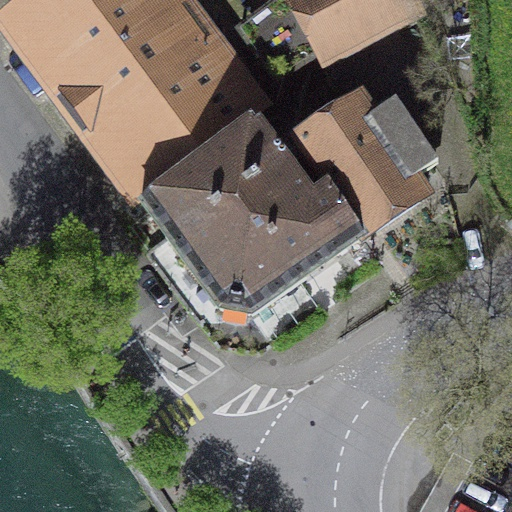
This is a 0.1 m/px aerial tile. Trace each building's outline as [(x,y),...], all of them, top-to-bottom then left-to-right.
[(0,34),(67,125),(138,220),(263,134),(268,131),(170,0),(41,0),(0,31),(0,34)] [(408,0),(291,0),(279,10),(240,38),(284,97),(324,69),(328,75),(369,53),(422,24),(408,0)] [(269,0),(279,10),(291,0),(269,0)] [(302,150),(326,184),(369,247),(392,231),(431,205),(422,191),(443,176),(394,106),(373,121),(363,107),(302,150)] [(263,134),(138,220),(133,224),(210,327),(245,333),(337,269),(369,247),(326,184),(307,197),(263,134)]
